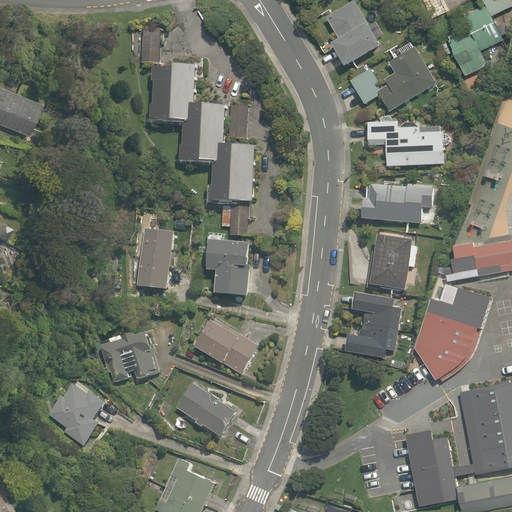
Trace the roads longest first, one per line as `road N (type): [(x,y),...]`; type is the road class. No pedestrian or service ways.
road 1 (tertiary): [(260,0),(316,98),(328,173),(302,369),(250,511)]
road 2 (unknown): [(199,0),(201,43),(262,123),(267,292),(276,309),(312,322)]
